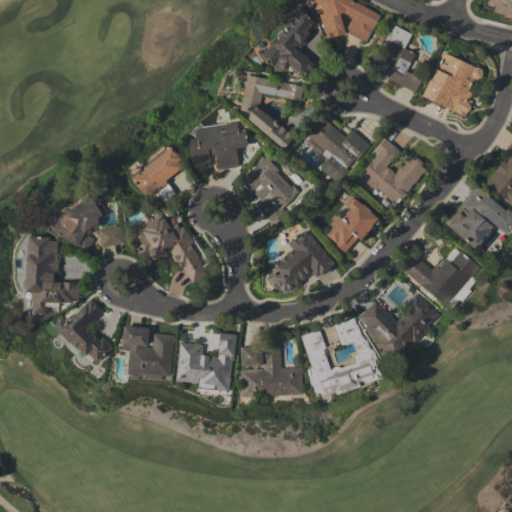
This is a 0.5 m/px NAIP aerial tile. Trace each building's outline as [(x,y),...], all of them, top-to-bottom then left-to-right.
[(364,46),(380,13),(353,0),(313,0),(310,7),(320,12),(317,20),(324,23),(323,26),(364,46)] [(511,0),(489,0),(488,4),(494,5),(492,13),(511,17),(511,0)] [(258,55),(279,73),(288,64),(303,77),(315,65),(296,48),(317,24),(299,9),(258,55)] [(416,91),(421,78),(406,72),(414,52),(404,48),(410,32),(395,26),(375,74),(416,91)] [(422,97),(463,115),(482,70),(441,52),(422,97)] [(302,85),(246,75),(240,110),(249,111),(247,120),(282,146),(285,146),(293,135),(258,108),(261,93),(300,100),(302,85)] [(368,144),(352,129),(345,137),(323,118),(303,141),(325,160),(319,168),(335,182),(368,144)] [(238,166),(235,148),(247,146),(244,130),(238,131),(236,122),(195,128),(196,137),(186,139),(191,168),(210,165),(209,154),(214,154),(216,169),(238,166)] [(399,150),(383,137),(374,149),(378,151),(359,174),(396,205),(426,168),(409,154),(394,172),(387,166),(399,150)] [(511,144),(483,183),(511,205),(511,144)] [(168,146),(131,179),(148,198),(184,165),(168,146)] [(255,206),(269,221),(298,192),(264,158),(242,180),(261,200),(255,206)] [(511,226),(511,215),(476,185),(444,223),(475,250),(495,226),(505,234),(511,226)] [(55,233),(86,252),(94,238),(88,235),(103,209),(78,194),(55,233)] [(325,233),(343,252),(358,237),(359,238),(377,220),(353,195),(344,203),(349,209),(340,218),(337,215),(328,223),(331,227),(325,233)] [(192,282),(208,271),(188,245),(194,241),(182,225),(180,227),(172,216),(166,220),(161,214),(141,229),(145,235),(136,242),(153,264),(168,252),(192,282)] [(123,244),(121,226),(98,228),(100,246),(123,244)] [(334,263),(304,229),(287,244),(292,249),(263,274),(282,296),(310,271),(316,278),(334,263)] [(79,282),(53,282),(53,270),(57,270),(57,237),(27,237),(27,292),(31,292),(31,313),(46,313),(46,302),(79,302),(79,282)] [(403,270),(444,306),(478,267),(454,246),(432,270),(415,256),(403,270)] [(374,300),(354,320),(394,360),(438,315),(419,295),(394,320),(374,300)] [(65,323),(60,318),(53,325),(84,357),(89,353),(96,361),(111,346),(101,335),(98,338),(87,327),(103,311),(90,298),(65,323)] [(377,380),(360,316),(334,323),(340,345),(353,341),(356,354),(353,355),(355,362),(329,369),(318,330),(299,335),(315,395),(335,389),(336,391),(377,380)] [(173,334),(150,332),(150,327),(123,325),(121,350),(128,350),(127,374),(170,377),(173,334)] [(178,342),(175,380),(198,383),(198,388),(229,390),(234,334),(219,332),(216,356),(201,355),(202,344),(178,342)] [(301,394),(301,367),(280,367),(279,345),(240,346),(240,367),(240,395),(301,394)]
